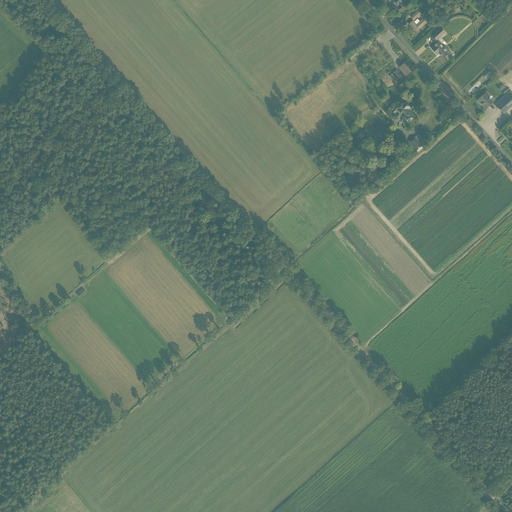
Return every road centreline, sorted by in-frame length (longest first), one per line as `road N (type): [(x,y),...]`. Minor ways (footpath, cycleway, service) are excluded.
road 1 (track): [(491,495),(47,0)]
road 2 (unclassified): [(511,166),(362,0)]
